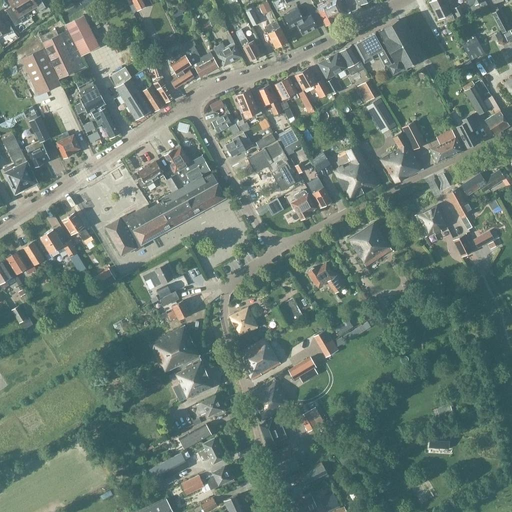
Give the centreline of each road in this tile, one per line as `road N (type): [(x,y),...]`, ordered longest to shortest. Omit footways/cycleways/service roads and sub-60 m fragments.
road 1 (residential): [(275,252),(511,128)]
road 2 (residential): [(0,228),(190,99)]
road 3 (residential): [(223,313),(280,511)]
road 4 (residential): [(190,99),(358,25)]
road 5 (residential): [(275,252),(190,99)]
